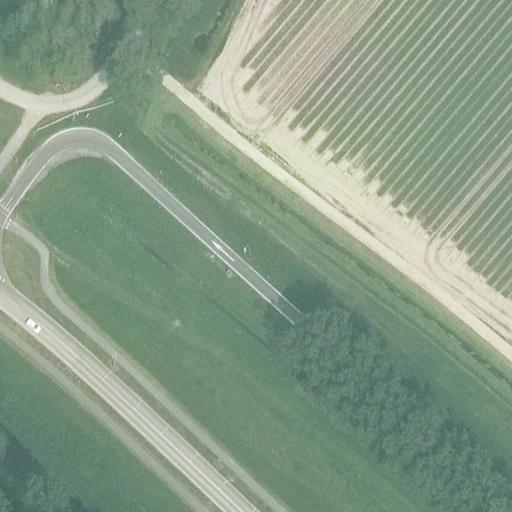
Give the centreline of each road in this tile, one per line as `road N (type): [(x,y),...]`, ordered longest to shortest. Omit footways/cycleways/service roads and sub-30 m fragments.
road 1 (trunk): [(510,511),(106,145),(57,142),(0,212)]
road 2 (secondary): [(241,511),(0,293)]
road 3 (unclassified): [(0,89),(37,111),(98,87),(150,0)]
